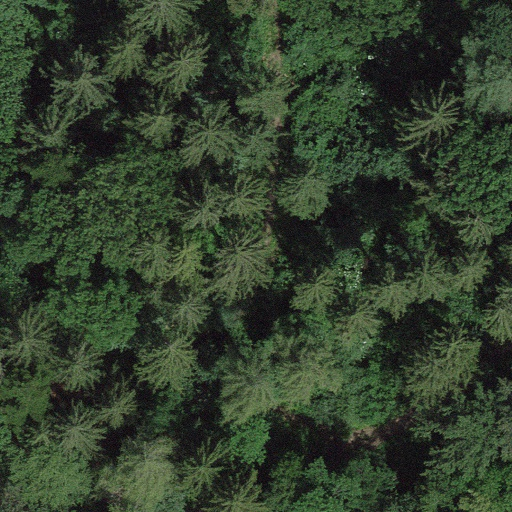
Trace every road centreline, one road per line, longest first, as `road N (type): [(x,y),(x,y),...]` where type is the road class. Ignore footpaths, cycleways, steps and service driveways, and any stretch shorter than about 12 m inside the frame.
road 1 (track): [(256,0),(269,199),(225,318),(104,441),(43,489)]
road 2 (track): [(511,331),(454,363),(308,511)]
road 3 (track): [(0,478),(128,511)]
